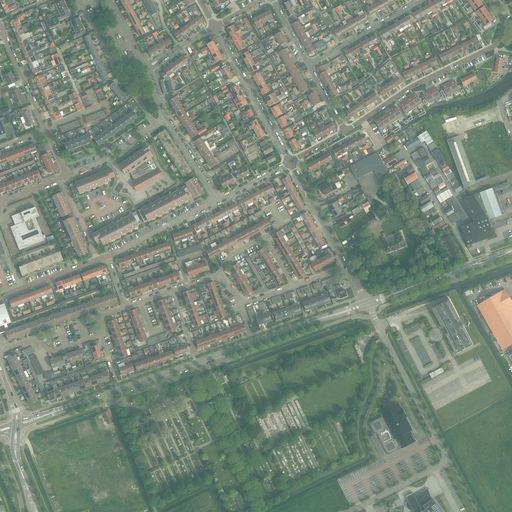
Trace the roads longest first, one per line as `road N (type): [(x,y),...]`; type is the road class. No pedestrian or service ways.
road 1 (unclassified): [(347,511),(445,457),(368,306)]
road 2 (tertiary): [(96,397),(311,321)]
road 3 (residential): [(345,131),(497,43),(503,26),(489,0)]
road 4 (residential): [(289,162),(214,26)]
road 5 (residential): [(0,351),(32,340),(51,351),(66,347),(100,334),(105,316),(124,307)]
road 6 (residential): [(307,64),(422,0)]
road 7 (residential): [(106,256),(218,200)]
road 8 (track): [(109,402),(155,511)]
